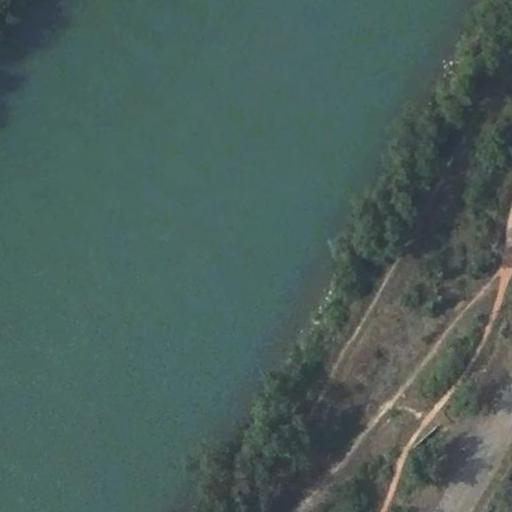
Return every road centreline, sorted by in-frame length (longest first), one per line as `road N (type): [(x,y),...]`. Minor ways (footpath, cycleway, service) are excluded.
road 1 (track): [(259,511),(511,59)]
road 2 (track): [(293,511),(460,307),(511,257)]
